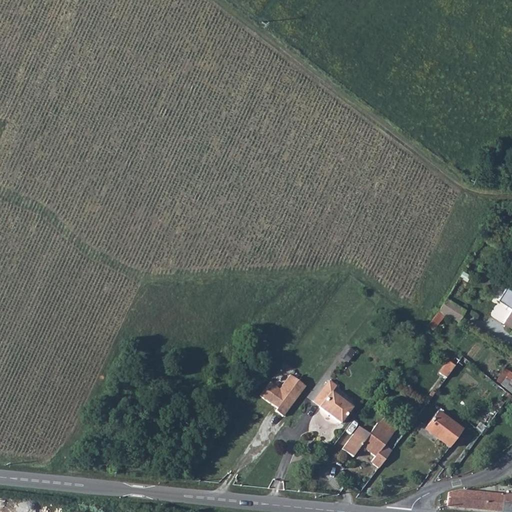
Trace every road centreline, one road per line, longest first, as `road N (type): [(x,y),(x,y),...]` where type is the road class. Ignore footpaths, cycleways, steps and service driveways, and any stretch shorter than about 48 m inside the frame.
road 1 (track): [(511,193),(467,189),(219,0)]
road 2 (tertiary): [(0,478),(329,511)]
road 3 (residential): [(406,511),(420,497),(511,459)]
